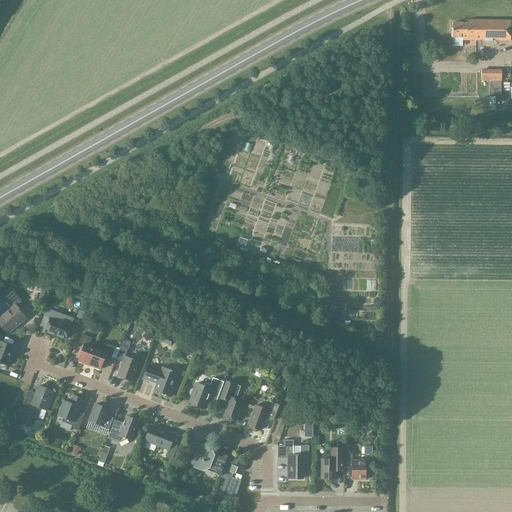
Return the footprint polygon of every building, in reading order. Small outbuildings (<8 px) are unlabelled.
[(452,32),(452,37),(453,37),(453,46),(462,46),(462,40),(482,40),(510,40),(510,20),(466,20),(466,23),(452,23),(452,32)] [(501,81),(501,70),(481,69),(480,81),(501,81)] [(488,94),(501,94),(501,82),(489,82),(488,94)] [(0,323),(7,333),(26,318),(16,306),(22,301),(13,290),(3,298),(11,307),(0,316),(0,323)] [(65,339),(70,325),(73,318),(46,308),(40,326),(46,328),(45,331),(65,339)] [(0,362),(8,365),(15,347),(1,341),(3,336),(0,334),(0,362)] [(89,365),(95,348),(89,346),(92,338),(81,334),(78,342),(84,345),(78,361),(89,365)] [(110,360),(115,347),(105,343),(102,351),(95,348),(89,365),(100,369),(104,358),(110,360)] [(120,346),(115,359),(122,362),(117,376),(132,381),(139,362),(125,356),(128,349),(120,346)] [(154,390),(170,395),(178,373),(162,367),(161,370),(148,365),(143,378),(156,383),(154,390)] [(204,409),(208,400),(210,399),(216,401),(224,381),(213,377),(210,384),(206,383),(204,384),(203,385),(196,383),(194,389),(193,388),(190,389),(189,393),(190,395),(192,396),(189,403),(204,409)] [(223,416),(236,421),(243,402),(236,399),(240,386),(226,381),(220,398),(225,400),(223,407),(226,409),(223,416)] [(32,401),(25,399),(20,411),(38,417),(41,408),(46,410),(53,391),(38,386),(32,401)] [(78,430),(85,413),(79,410),(83,399),(73,395),(70,403),(63,401),(58,416),(63,418),(61,421),(72,425),(71,428),(78,430)] [(273,421),(279,405),(271,402),(268,410),(255,405),(247,425),(261,430),(266,418),(273,421)] [(106,415),(108,409),(95,404),(89,421),(102,426),(101,427),(108,430),(113,418),(106,415)] [(131,440),(138,420),(126,416),(124,422),(122,423),(114,420),(107,438),(119,443),(127,439),(131,440)] [(172,461),(177,446),(171,443),(174,434),(151,425),(145,441),(168,450),(165,458),(172,461)] [(277,446),(277,458),(288,458),(288,478),(302,479),(302,470),(306,470),(306,455),(293,455),(293,446),(293,440),(283,440),(283,446),(277,446)] [(197,445),(190,464),(196,467),(196,468),(203,471),(210,468),(216,470),(219,477),(225,479),(220,494),(234,499),(241,481),(232,477),(238,460),(234,458),(235,456),(227,454),(221,457),(215,455),(211,448),(204,445),(203,448),(197,445)] [(322,454),(321,479),(335,479),(336,471),(343,471),(343,448),(331,448),(331,454),(322,454)] [(352,461),(352,454),(345,454),(345,467),(352,467),(352,479),(367,479),(367,473),(365,473),(365,461),(352,461)]
